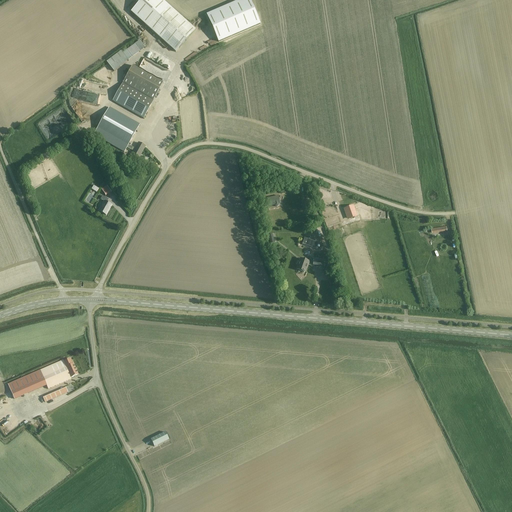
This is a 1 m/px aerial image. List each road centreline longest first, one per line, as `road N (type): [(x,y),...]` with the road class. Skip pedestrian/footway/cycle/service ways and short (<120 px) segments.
road 1 (unclassified): [(95,300),(160,177),(197,145),(245,148),(404,209),(511,207)]
road 2 (secondary): [(511,336),(95,300)]
road 3 (unclassified): [(148,511),(97,377),(95,300)]
road 4 (unclassified): [(64,301),(0,145)]
